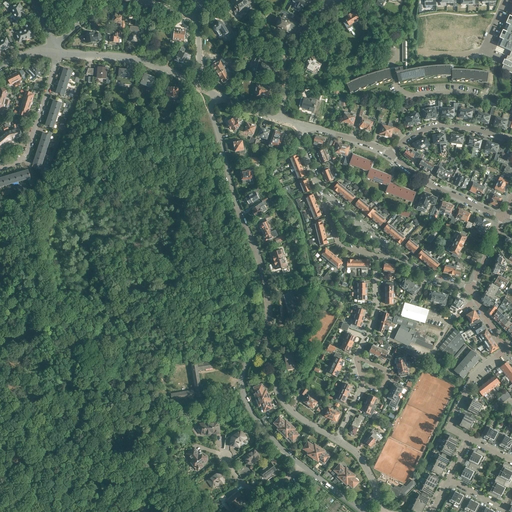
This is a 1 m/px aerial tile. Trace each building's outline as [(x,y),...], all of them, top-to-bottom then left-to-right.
[(245,7),(239,0),(234,0),(235,1),(233,2),(235,5),(234,6),(235,8),(232,10),(235,15),(237,14),(238,15),(240,15),(243,13),(243,11),(242,10),(245,7)] [(239,0),(245,7),(247,10),(250,8),(250,7),(249,5),(255,0),(239,0)] [(307,2),(303,0),(293,0),(292,3),(287,12),(293,14),(295,9),(299,11),(301,7),(303,8),(307,2)] [(14,14),(22,11),(19,4),(11,7),(12,10),(10,11),(11,14),(14,13),(14,14)] [(22,11),(14,14),(16,20),(24,17),(22,11)] [(358,18),(354,12),(347,16),(348,18),(342,21),(348,30),(353,27),(351,25),(359,20),(358,18)] [(511,12),(510,16),(509,15),(506,23),(507,24),(504,30),(503,30),(499,38),(500,38),(497,46),(511,52),(509,57),(508,56),(506,60),(504,59),(502,64),(504,65),(502,69),(511,73),(511,12)] [(112,14),(111,26),(120,26),(121,24),(122,14),(115,13),(115,14),(112,14)] [(279,21),(276,26),(289,33),(293,24),(277,16),(275,19),(279,21)] [(480,30),(480,19),(423,21),(424,29),(469,28),(469,30),(480,30)] [(228,25),(225,27),(223,23),(222,22),(219,21),(217,20),(217,25),(216,25),(215,26),(214,26),(214,27),(214,28),(214,29),(215,30),(216,30),(220,36),(224,33),(225,35),(227,34),(229,36),(231,35),(232,36),(236,34),(233,30),(235,29),(232,25),(229,27),(228,25)] [(23,31),(26,39),(32,37),(29,29),(23,31)] [(174,39),(174,41),(176,42),(177,40),(184,41),(184,40),(185,39),(186,37),(185,37),(185,35),(186,34),(186,32),(185,32),(185,31),(175,29),(174,39)] [(26,39),(23,31),(16,34),(19,42),(26,39)] [(110,37),(109,42),(118,43),(119,38),(121,39),(122,32),(119,32),(113,32),(113,34),(115,34),(115,37),(113,37),(110,37)] [(94,35),(94,34),(86,36),(86,37),(84,37),(84,39),(84,40),(85,40),(85,42),(87,42),(87,43),(96,41),(99,40),(101,40),(100,34),(98,34),(94,35)] [(129,41),(141,42),(141,38),(139,37),(139,35),(129,34),(129,41)] [(473,46),(473,35),(420,37),(420,47),(473,46)] [(0,41),(4,49),(10,46),(6,38),(0,41)] [(185,49),(182,48),(177,57),(175,61),(178,62),(179,62),(183,64),(186,59),(188,60),(190,56),(183,52),(185,49)] [(227,60),(229,63),(232,61),(229,57),(222,55),(221,58),(227,60)] [(305,72),(311,75),(312,73),(316,74),(318,70),(321,65),(316,62),(316,61),(314,60),(315,58),(311,57),(310,59),(309,59),(307,64),(308,64),(305,69),(307,70),(305,72)] [(215,74),(216,76),(226,70),(220,61),(216,63),(215,61),(212,63),(213,65),(216,71),(215,72),(215,74)] [(27,69),(32,74),(37,68),(33,63),(27,69)] [(256,70),(270,74),(270,72),(273,73),(275,68),(262,64),(261,67),(257,66),(256,70)] [(97,75),(97,78),(107,78),(106,84),(110,84),(110,78),(106,78),(107,73),(107,72),(108,71),(109,67),(105,66),(105,67),(103,66),(102,68),(98,67),(98,68),(95,68),(95,75),(97,75)] [(451,76),(450,69),(450,66),(443,67),(438,67),(433,67),(428,68),(422,69),(415,70),(397,74),(399,82),(403,81),(403,83),(411,80),(412,81),(420,78),(420,79),(428,77),(429,78),(437,76),(437,77),(445,76),(446,77),(451,76)] [(37,68),(32,74),(34,76),(30,80),(34,83),(37,79),(36,78),(42,72),(37,68)] [(62,75),(70,77),(72,71),(64,68),(62,75)] [(131,84),(133,70),(126,70),(126,69),(119,69),(119,76),(117,76),(117,80),(122,81),(122,84),(131,84)] [(226,70),(216,76),(217,77),(219,78),(220,77),(223,83),(224,83),(225,85),(228,83),(227,81),(231,78),(230,78),(234,76),(231,71),(227,73),(226,70)] [(392,78),(390,70),(384,71),(378,73),(372,75),(365,77),(364,78),(355,81),(347,85),(351,93),(354,91),(355,92),(362,88),(363,89),(370,85),(371,86),(378,82),(379,83),(387,80),(387,81),(392,79),(392,78)] [(482,83),(487,83),(488,73),(481,72),(472,71),(466,71),(457,70),(452,70),(452,79),(456,79),(456,81),(465,80),(465,81),(473,80),(473,82),(482,81),(482,83)] [(12,74),(16,81),(21,79),(17,72),(12,74)] [(16,81),(12,74),(7,77),(11,84),(16,81)] [(148,92),(153,94),(156,87),(152,86),(155,78),(146,74),(141,84),(150,88),(148,92)] [(62,75),(60,81),(68,83),(70,77),(62,75)] [(58,87),(66,90),(68,83),(60,81),(58,87)] [(261,95),(269,96),(271,87),(261,85),(261,84),(257,83),(255,94),(257,94),(257,96),(260,97),(261,95)] [(66,90),(58,87),(56,93),(64,96),(66,90)] [(179,92),(180,92),(180,88),(177,87),(176,88),(172,87),(172,88),(168,87),(166,96),(178,99),(179,92)] [(302,107),(309,109),(309,110),(313,112),(316,100),(312,99),(311,100),(305,99),(302,107)] [(52,107),(60,110),(62,103),(54,101),(52,107)] [(445,117),(448,117),(448,109),(448,107),(445,107),(445,109),(442,109),(442,108),(441,108),(441,102),(438,102),(439,110),(442,111),(442,117),(443,118),(445,118),(445,117)] [(466,111),(461,110),(461,106),(458,106),(457,108),(457,111),(460,112),(459,118),(460,119),(462,119),(463,118),(465,119),(466,111)] [(50,113),(58,116),(60,110),(52,107),(50,113)] [(473,108),(472,112),(466,111),(465,119),(467,119),(468,120),(470,120),(471,120),(472,114),(475,115),(476,109),(473,108)] [(497,126),(499,127),(502,119),(496,118),(498,110),(495,109),(493,116),(492,119),(495,120),(494,125),(494,126),(494,127),(496,127),(497,126)] [(364,111),(361,110),(359,118),(361,118),(360,122),(361,122),(359,128),(360,128),(361,128),(362,129),(363,128),(363,129),(363,128),(365,128),(368,117),(362,115),(364,111)] [(480,122),(482,122),(484,114),(479,113),(479,111),(477,111),(475,117),(477,118),(476,121),(477,121),(477,122),(479,122),(480,122)] [(347,123),(348,123),(350,113),(345,112),(342,122),(344,122),(345,123),(346,123),(347,123)] [(48,120),(56,122),(58,116),(50,113),(48,120)] [(356,115),(350,113),(348,123),(348,124),(349,124),(350,124),(351,124),(353,125),(356,115)] [(420,121),(419,119),(420,118),(418,113),(416,114),(411,116),(414,124),(417,123),(419,123),(419,122),(420,121)] [(412,125),(414,124),(411,116),(410,114),(408,115),(409,117),(403,120),(403,122),(404,122),(406,127),(409,126),(410,127),(412,126),(412,125)] [(240,127),(239,125),(242,125),(243,121),(243,119),(238,118),(237,117),(236,118),(235,117),(232,119),(233,120),(229,122),(231,125),(229,126),(231,130),(233,128),(234,131),(238,129),(239,129),(240,128),(240,127)] [(368,117),(365,128),(367,129),(366,130),(367,130),(368,130),(369,131),(370,131),(372,126),(373,127),(375,121),(371,120),(371,118),(368,117)] [(502,119),(499,127),(502,128),(502,129),(504,129),(505,129),(506,125),(508,125),(509,121),(502,119)] [(56,122),(48,120),(46,125),(54,128),(56,122)] [(388,127),(385,137),(388,138),(388,137),(391,138),(393,132),(397,133),(400,130),(396,126),(392,125),(392,123),(389,122),(388,127)] [(382,136),(385,137),(388,127),(385,126),(385,124),(382,123),(379,134),(382,135),(382,136)] [(14,130),(17,138),(22,136),(20,129),(17,129),(16,124),(13,125),(14,128),(14,130)] [(244,132),(253,135),(256,127),(247,124),(244,132)] [(270,131),(269,131),(270,128),(266,127),(266,130),(261,128),(258,137),(267,140),(270,131)] [(8,132),(12,139),(17,138),(14,130),(8,132)] [(41,140),(49,142),(52,132),(49,131),(48,134),(43,133),(41,140)] [(269,146),(272,148),(273,145),(282,148),(287,135),(274,131),(269,146)] [(2,137),(7,143),(12,139),(8,132),(2,137)] [(323,141),(325,142),(325,139),(316,136),(314,142),(314,145),(317,146),(317,143),(322,145),(323,141)] [(465,145),(474,147),(476,139),(473,138),(473,137),(471,137),(470,138),(469,141),(466,140),(465,145)] [(420,140),(424,148),(429,145),(426,138),(425,138),(424,138),(420,140)] [(478,140),(476,139),(474,147),(471,157),(474,158),(476,148),(479,148),(481,141),(481,140),(481,139),(479,139),(478,140)] [(39,146),(47,148),(49,142),(41,140),(39,146)] [(421,150),(424,148),(420,140),(412,145),(414,149),(415,148),(416,149),(417,149),(416,152),(419,154),(420,150),(421,150)] [(240,151),(240,154),(241,155),(246,154),(246,153),(246,150),(244,151),(243,141),(234,143),(236,152),(240,151)] [(341,154),(344,145),(343,145),(342,145),(341,144),(341,145),(338,144),(335,153),(338,154),(338,153),(341,154)] [(344,146),(344,145),(341,154),(341,155),(346,156),(345,161),(344,161),(343,165),(347,166),(351,153),(348,152),(349,147),(347,146),(346,146),(345,145),(344,146)] [(39,146),(37,152),(45,154),(47,148),(39,146)] [(317,153),(319,158),(326,155),(324,150),(317,153)] [(413,157),(418,161),(421,155),(419,154),(416,152),(414,155),(411,153),(411,154),(407,150),(405,153),(404,153),(403,154),(404,155),(403,156),(410,161),(413,157)] [(35,158),(43,160),(45,154),(37,152),(35,158)] [(422,169),(424,170),(428,163),(422,159),(423,158),(422,158),(424,154),(422,153),(421,155),(418,161),(420,162),(418,166),(418,167),(419,168),(420,169),(421,168),(422,169)] [(511,155),(509,155),(506,153),(504,160),(498,158),(497,162),(503,163),(507,165),(508,162),(511,163),(511,155)] [(289,161),(290,164),(299,160),(297,155),(290,158),(291,161),(289,161)] [(326,155),(319,158),(321,163),(330,159),(329,157),(327,158),(326,155)] [(357,166),(360,158),(356,156),(356,157),(353,155),(350,163),(353,164),(353,165),(356,167),(357,166)] [(43,160),(35,158),(33,164),(41,167),(43,160)] [(363,159),(360,158),(357,166),(360,167),(359,168),(363,169),(363,168),(366,161),(366,160),(363,159)] [(366,170),(369,172),(370,169),(373,163),(369,161),(369,162),(366,161),(363,168),(366,169),(366,170)] [(434,166),(428,163),(424,170),(426,171),(427,171),(427,172),(429,173),(430,173),(433,169),(435,170),(437,166),(435,165),(434,166)] [(438,177),(442,179),(446,170),(442,168),(442,167),(441,167),(442,164),(439,163),(437,166),(435,170),(438,171),(436,175),(438,177)] [(499,171),(503,172),(508,175),(508,174),(511,175),(511,174),(511,166),(507,165),(503,163),(499,171)] [(301,165),(294,168),(295,171),(293,172),(294,174),(303,170),(301,165)] [(485,171),(490,172),(494,174),(496,174),(498,170),(483,166),(482,169),(485,170),(485,171)] [(322,172),(324,177),(333,174),(332,171),(331,172),(329,169),(328,170),(327,167),(322,169),(323,171),(322,172)] [(255,175),(255,168),(250,168),(250,170),(251,170),(251,171),(248,171),(248,170),(241,170),(241,175),(242,175),(242,180),(243,180),(243,184),(248,184),(248,182),(253,182),(253,175),(255,175)] [(373,170),(370,169),(369,172),(367,177),(371,178),(370,179),(374,180),(374,179),(377,172),(377,171),(373,170)] [(22,172),(25,180),(31,178),(28,170),(22,172)] [(446,170),(442,179),(446,181),(446,180),(448,181),(452,174),(453,174),(454,172),(451,170),(450,171),(450,172),(446,170)] [(16,174),(18,182),(25,180),(22,172),(16,174)] [(381,182),(384,174),(380,172),(380,173),(377,172),(374,179),(377,180),(377,182),(380,183),(381,182)] [(10,175),(12,183),(18,182),(16,174),(10,175)] [(333,174),(324,177),(326,183),(334,180),(332,177),(334,176),(333,174)] [(386,175),(384,174),(381,182),(384,183),(383,184),(387,185),(390,176),(387,175),(386,175)] [(459,186),(460,187),(464,178),(460,176),(461,175),(459,174),(454,183),(456,184),(456,185),(456,186),(459,187),(459,186)] [(3,177),(6,185),(12,183),(10,175),(3,177)] [(472,193),(475,194),(479,185),(476,184),(477,181),(475,180),(475,179),(473,177),(471,182),(473,183),(470,191),(472,192),(472,193)] [(500,177),(497,183),(506,187),(507,188),(509,182),(508,182),(509,182),(506,180),(506,179),(503,178),(503,179),(500,177)] [(467,179),(464,178),(460,187),(460,188),(462,189),(463,188),(464,188),(466,189),(470,179),(468,178),(467,179)] [(299,186),(300,189),(309,185),(307,180),(300,183),(301,186),(299,186)] [(333,189),(338,192),(344,185),(342,183),(341,184),(338,182),(333,189)] [(393,194),(396,186),(392,184),(392,185),(389,183),(386,191),(390,192),(389,193),(393,195),(393,194)] [(505,190),(506,187),(497,183),(494,189),(504,193),(504,192),(505,192),(505,190)] [(309,185),(300,189),(301,191),(303,190),(304,193),(311,190),(309,185)] [(344,185),(338,192),(342,196),(347,190),(345,188),(346,186),(344,185)] [(479,185),(475,194),(477,195),(478,195),(481,196),(482,193),(485,195),(485,193),(488,188),(485,186),(484,188),(479,185)] [(399,187),(396,186),(393,194),(396,195),(396,196),(399,197),(400,196),(403,188),(399,187)] [(406,198),(409,191),(405,189),(405,190),(403,188),(400,196),(403,197),(402,198),(406,200),(406,198)] [(486,199),(488,200),(491,193),(493,194),(495,191),(488,188),(485,193),(488,194),(486,199)] [(342,196),(346,199),(352,192),(350,190),(349,191),(347,190),(342,196)] [(412,192),(409,191),(406,198),(409,200),(409,201),(412,202),(416,193),(412,192)] [(246,198),(250,204),(253,202),(254,203),(259,199),(255,192),(249,196),(250,196),(246,198)] [(352,192),(346,199),(350,203),(356,197),(353,195),(354,193),(352,192)] [(424,192),(423,192),(418,206),(426,209),(428,204),(430,205),(430,203),(434,205),(437,198),(431,196),(431,195),(427,193),(426,193),(425,192),(424,192)] [(491,193),(488,200),(487,201),(490,202),(489,204),(498,208),(500,203),(502,198),(493,194),(491,193)] [(303,205),(306,204),(315,200),(313,194),(306,197),(307,200),(299,204),(300,206),(303,205)] [(355,205),(359,208),(365,200),(364,199),(362,200),(360,198),(355,205)] [(315,200),(306,204),(307,206),(309,205),(310,208),(317,205),(315,200)] [(365,200),(359,208),(363,211),(368,205),(366,203),(367,202),(365,200)] [(267,211),(267,210),(268,210),(265,205),(267,204),(265,202),(263,203),(258,206),(257,205),(255,207),(256,208),(252,210),(256,216),(260,214),(262,212),(263,213),(267,211)] [(442,210),(445,212),(448,203),(444,202),(442,202),(442,204),(441,204),(440,207),(440,208),(439,211),(441,212),(442,210)] [(451,205),(448,203),(445,212),(448,213),(447,214),(449,215),(448,218),(451,219),(453,214),(450,213),(451,212),(453,208),(452,208),(453,206),(451,205)] [(368,205),(363,211),(368,215),(373,209),(371,207),(372,205),(370,204),(368,205)] [(309,211),(310,214),(319,210),(317,205),(310,208),(311,211),(309,211)] [(368,215),(372,219),(378,211),(376,209),(375,211),(373,209),(368,215)] [(319,210),(310,214),(311,216),(313,215),(314,218),(321,215),(319,210)] [(457,215),(453,214),(451,219),(450,223),(454,224),(455,219),(458,220),(458,218),(461,220),(465,211),(461,210),(459,210),(458,212),(457,213),(457,214),(457,215)] [(468,212),(465,211),(461,220),(464,221),(464,222),(466,223),(468,220),(469,216),(470,214),(468,213),(468,212)] [(372,219),(376,222),(383,215),(381,213),(379,214),(377,212),(372,219)] [(383,215),(376,222),(381,226),(386,219),(383,217),(384,216),(383,215)] [(480,226),(483,219),(479,218),(478,218),(476,217),(472,226),(474,227),(475,224),(479,226),(480,226)] [(489,223),(490,222),(484,220),(483,219),(480,226),(479,226),(477,231),(485,233),(486,231),(487,231),(489,228),(490,224),(489,223)] [(259,226),(262,232),(272,228),(271,227),(270,228),(267,220),(263,222),(263,224),(259,226)] [(308,229),(308,230),(324,227),(323,221),(315,223),(315,227),(308,229)] [(388,234),(394,226),(392,224),(391,226),(388,224),(383,230),(388,234)] [(388,234),(392,237),(397,231),(394,229),(396,227),(394,226),(388,234)] [(324,227),(308,230),(309,233),(312,232),(311,230),(314,230),(314,232),(316,231),(317,235),(325,233),(324,227)] [(272,228),(262,232),(265,239),(270,238),(270,239),(278,236),(275,230),(276,230),(275,228),(272,229),(272,228)] [(454,237),(464,242),(468,233),(467,233),(457,230),(454,237)] [(392,237),(397,241),(402,233),(400,231),(399,233),(397,231),(392,237)] [(427,241),(430,243),(435,237),(434,237),(437,233),(435,232),(432,235),(427,241)] [(402,233),(397,241),(400,244),(405,238),(403,236),(404,234),(402,233)] [(275,239),(277,243),(288,238),(286,234),(279,237),(279,238),(275,239)] [(464,242),(454,237),(453,238),(450,236),(447,241),(444,240),(443,242),(452,246),(460,250),(464,242)] [(405,246),(409,249),(416,242),(414,240),(412,241),(410,239),(405,246)] [(416,242),(409,249),(414,253),(419,247),(416,245),(417,243),(416,242)] [(449,252),(458,256),(460,250),(452,246),(450,246),(448,248),(447,248),(446,251),(449,252)] [(322,258),(323,259),(330,251),(326,248),(320,254),(323,256),(322,258)] [(273,257),(275,261),(284,258),(282,250),(279,251),(278,249),(273,251),(273,252),(271,253),(272,257),(273,257)] [(417,256),(421,259),(428,252),(426,250),(425,252),(422,250),(417,256)] [(330,251),(323,259),(325,261),(327,260),(329,261),(334,255),(330,251)] [(428,252),(421,259),(426,263),(431,257),(429,255),(430,253),(428,252)] [(497,262),(496,263),(501,265),(501,264),(504,265),(506,262),(500,253),(499,253),(498,255),(498,256),(498,257),(497,257),(497,258),(496,262),(497,262)] [(330,265),(332,267),(339,259),(334,255),(329,261),(332,263),(330,265)] [(431,257),(426,263),(430,267),(437,259),(435,257),(433,259),(431,257)] [(284,258),(275,261),(276,265),(274,265),(275,269),(285,267),(282,268),(283,273),(290,271),(288,266),(287,261),(285,261),(284,258)] [(339,259),(332,267),(334,268),(335,267),(338,269),(343,263),(339,259)] [(437,259),(430,267),(435,270),(440,264),(437,262),(438,261),(437,259)] [(443,273),(449,274),(451,266),(451,264),(448,263),(448,265),(445,265),(443,273)] [(501,265),(496,263),(494,267),(505,272),(507,269),(508,270),(509,268),(504,265),(501,264),(501,265)] [(506,272),(505,272),(494,267),(494,268),(493,268),(493,269),(493,270),(493,271),(491,275),(497,274),(499,276),(499,275),(505,279),(507,276),(504,275),(506,272)] [(505,285),(506,286),(509,282),(505,279),(499,275),(499,276),(496,280),(505,285)] [(403,287),(405,289),(410,282),(405,278),(400,287),(402,288),(403,287)] [(502,289),(505,285),(496,280),(494,284),(502,289)] [(405,289),(410,292),(415,285),(410,282),(405,289)] [(488,287),(489,287),(500,293),(502,295),(503,293),(498,290),(499,288),(491,283),(490,284),(488,287)] [(415,285),(410,292),(413,294),(412,295),(415,296),(420,288),(415,285)] [(287,288),(287,290),(288,293),(283,295),(287,305),(289,310),(293,308),(294,311),(299,309),(297,304),(297,302),(296,302),(294,298),(302,295),(299,286),(291,289),(291,286),(287,288)] [(500,293),(489,287),(486,290),(494,295),(495,293),(499,295),(500,293)] [(495,301),(500,303),(501,302),(500,301),(496,299),(497,299),(493,297),(494,295),(486,290),(485,293),(484,294),(492,299),(495,301)] [(434,302),(436,293),(431,291),(428,301),(431,302),(431,301),(434,302)] [(492,299),(484,294),(481,300),(481,302),(485,304),(484,305),(487,307),(488,306),(491,308),(494,304),(491,302),(492,301),(491,301),(492,299)] [(367,295),(358,295),(358,300),(358,304),(362,304),(362,303),(365,303),(365,300),(367,300),(367,295)] [(450,309),(455,312),(459,305),(460,305),(461,305),(462,302),(463,302),(463,300),(462,300),(456,297),(450,309)] [(511,303),(508,301),(505,298),(502,303),(492,317),(495,321),(502,314),(501,314),(508,307),(511,304),(511,303)] [(500,303),(495,301),(494,303),(495,303),(494,304),(495,304),(493,306),(491,309),(490,310),(489,309),(487,312),(489,314),(489,315),(491,317),(497,309),(500,303)] [(424,308),(404,302),(397,315),(425,323),(427,314),(433,316),(435,311),(434,311),(432,311),(424,308)] [(350,312),(356,314),(364,316),(366,311),(362,310),(362,307),(358,306),(356,311),(351,310),(350,312)] [(479,319),(478,318),(478,316),(476,314),(474,311),(466,315),(471,323),(467,326),(469,330),(482,322),(479,319)] [(382,322),(390,324),(390,322),(387,321),(389,314),(384,313),(382,322)] [(497,322),(499,324),(507,315),(505,313),(503,316),(502,314),(495,321),(497,322)] [(395,316),(393,322),(415,329),(417,323),(399,318),(400,316),(396,315),(395,316)] [(509,316),(507,315),(499,324),(501,325),(501,326),(502,327),(508,321),(507,319),(509,316)] [(363,322),(354,319),(354,321),(352,320),(350,326),(356,328),(357,326),(361,327),(363,322)] [(503,328),(506,330),(511,324),(510,322),(508,321),(502,327),(503,328)] [(390,324),(382,322),(379,331),(383,332),(384,328),(385,328),(385,329),(387,330),(387,329),(389,330),(390,327),(389,326),(390,324)] [(469,330),(461,335),(465,342),(469,339),(472,338),(477,334),(486,329),(482,322),(469,330)] [(419,339),(421,340),(423,341),(424,341),(425,342),(427,336),(416,332),(414,337),(413,337),(416,331),(411,329),(409,333),(399,329),(394,339),(409,346),(411,342),(414,343),(416,338),(419,339)] [(472,338),(472,339),(475,343),(479,340),(489,334),(488,332),(486,329),(477,334),(472,338)] [(346,338),(354,342),(356,337),(347,333),(346,335),(347,336),(346,338)] [(459,333),(450,343),(442,352),(450,359),(465,342),(461,335),(459,333)] [(482,341),(484,344),(492,338),(489,334),(479,340),(480,342),(482,341)] [(354,342),(346,338),(343,343),(351,347),(354,342)] [(486,349),(495,343),(492,338),(484,344),(477,348),(481,352),(484,350),(486,349)] [(351,347),(343,343),(342,346),(341,346),(340,348),(349,352),(351,347)] [(383,349),(379,357),(384,360),(388,352),(387,351),(388,350),(387,349),(390,345),(388,344),(386,343),(383,349)] [(490,353),(498,348),(495,343),(486,349),(488,351),(489,351),(490,353)] [(369,353),(374,355),(378,347),(373,345),(369,353)] [(374,355),(379,357),(383,349),(378,347),(374,355)] [(285,350),(287,370),(295,369),(293,349),(285,350)] [(466,357),(475,364),(477,361),(478,361),(480,358),(472,351),(466,357)] [(334,362),(342,366),(344,361),(340,359),(342,356),(336,353),(334,357),(336,357),(334,362)] [(396,359),(397,364),(406,362),(404,355),(396,357),(397,359),(396,359)] [(475,364),(466,357),(454,371),(463,378),(462,378),(465,375),(468,372),(469,370),(472,367),(474,364),(475,364)] [(198,370),(213,368),(212,362),(209,362),(209,361),(206,362),(206,363),(197,364),(197,362),(192,363),(196,389),(171,393),(172,400),(197,396),(197,397),(203,396),(202,390),(202,389),(203,388),(203,384),(201,385),(198,370)] [(331,367),(339,371),(342,366),(334,362),(331,367)] [(500,367),(503,372),(510,366),(507,362),(500,367)] [(339,371),(331,367),(329,366),(325,375),(330,377),(332,374),(337,376),(339,371)] [(500,383),(495,376),(490,380),(496,387),(496,386),(500,383)] [(490,380),(486,383),(491,390),(495,387),(496,389),(498,388),(496,386),(496,387),(490,380)] [(255,394),(255,395),(257,394),(257,395),(260,394),(261,396),(267,393),(266,390),(264,391),(261,385),(257,386),(256,385),(256,383),(255,382),(254,382),(253,381),(252,381),(251,381),(250,381),(247,382),(250,388),(254,386),(257,393),(255,394)] [(342,388),(350,392),(352,387),(344,383),(342,388)] [(486,383),(482,386),(487,393),(488,392),(491,390),(486,383)] [(400,392),(401,393),(404,387),(399,384),(398,385),(394,384),(392,388),(400,392)] [(486,394),(488,395),(489,394),(488,392),(487,393),(482,386),(477,389),(483,396),(486,394)] [(298,392),(306,397),(310,391),(308,390),(303,387),(302,389),(300,388),(298,392)] [(339,393),(347,397),(350,392),(342,388),(339,393)] [(392,388),(390,393),(398,397),(400,392),(392,388)] [(269,398),(267,393),(261,396),(260,394),(257,395),(257,394),(255,395),(260,405),(262,405),(261,403),(264,402),(263,400),(269,398)] [(347,397),(339,393),(337,398),(345,402),(347,397)] [(398,397),(390,393),(387,398),(393,401),(392,404),(393,404),(393,405),(393,406),(395,406),(394,407),(395,407),(393,410),(397,412),(397,411),(399,412),(400,410),(402,407),(401,407),(402,405),(399,404),(398,403),(398,402),(397,402),(398,401),(396,400),(398,397)] [(308,395),(304,402),(309,406),(310,406),(309,407),(312,409),(313,408),(318,402),(308,395)] [(367,400),(375,404),(377,399),(369,395),(367,400)] [(262,405),(260,405),(260,407),(262,406),(264,411),(271,408),(269,402),(270,401),(269,398),(263,400),(264,402),(261,403),(262,405)] [(470,405),(480,410),(483,404),(473,399),(471,403),(470,405)] [(365,405),(374,410),(375,407),(374,406),(375,404),(367,400),(365,405)] [(374,410),(365,405),(362,410),(365,411),(364,414),(371,417),(374,410)] [(480,410),(470,405),(469,407),(467,410),(477,415),(480,410),(481,411),(481,410),(480,410)] [(325,416),(330,419),(334,411),(329,408),(325,416)] [(334,411),(330,419),(336,422),(338,418),(339,419),(341,414),(334,411)] [(348,432),(351,434),(351,435),(351,436),(353,437),(354,436),(354,435),(355,435),(358,428),(360,424),(358,424),(360,419),(363,421),(365,417),(359,415),(358,418),(356,417),(354,420),(355,420),(354,421),(353,423),(352,425),(348,432)] [(462,420),(472,425),(475,420),(465,415),(463,418),(462,420)] [(277,428),(278,429),(280,427),(280,428),(282,426),(284,427),(289,423),(286,420),(285,422),(280,417),(275,423),(279,427),(277,428)] [(473,426),(472,425),(462,420),(461,422),(459,426),(464,428),(463,429),(468,432),(468,430),(469,431),(472,425),(473,426)] [(206,434),(206,435),(207,435),(207,436),(208,436),(209,436),(209,435),(210,435),(210,434),(210,433),(213,432),(213,433),(216,434),(219,433),(217,422),(199,425),(197,430),(200,434),(206,434)] [(292,426),(289,423),(284,427),(282,426),(280,428),(280,427),(278,429),(287,437),(288,436),(287,435),(289,432),(288,431),(292,426)] [(488,441),(494,429),(494,430),(489,428),(490,427),(487,425),(482,434),(485,435),(483,438),(488,440),(488,441)] [(288,436),(287,437),(287,438),(290,442),(292,440),(293,440),(298,435),(293,430),(295,429),(292,426),(288,431),(289,432),(287,435),(288,436)] [(495,429),(494,429),(488,441),(488,442),(489,440),(494,443),(495,441),(498,442),(502,433),(499,432),(499,433),(494,430),(495,429)] [(245,439),(245,438),(246,437),(240,430),(231,437),(230,445),(239,447),(239,442),(242,440),(243,440),(245,439)] [(364,441),(366,442),(366,443),(370,446),(373,443),(378,438),(381,440),(383,437),(381,436),(382,435),(379,433),(378,433),(377,432),(376,433),(373,430),(369,433),(372,435),(368,439),(367,438),(364,441)] [(504,449),(510,437),(509,438),(505,436),(505,435),(502,433),(498,442),(500,443),(499,446),(504,448),(503,449),(504,449)] [(446,441),(447,441),(456,446),(457,446),(456,446),(457,444),(459,440),(449,435),(447,441),(446,440),(446,441)] [(444,446),(454,451),(454,452),(454,451),(456,448),(455,448),(456,446),(447,441),(444,446),(443,446),(444,446)] [(307,453),(308,454),(309,452),(310,453),(312,450),(314,451),(317,446),(315,444),(314,446),(308,442),(304,448),(308,451),(307,453)] [(322,449),(317,446),(314,451),(312,450),(310,453),(309,452),(308,454),(310,455),(309,457),(311,458),(312,456),(318,461),(319,459),(318,458),(320,455),(318,454),(322,449)] [(443,453),(442,454),(447,457),(448,455),(451,457),(452,455),(454,451),(444,446),(441,451),(440,451),(443,453)] [(207,458),(206,457),(204,457),(201,453),(199,454),(194,448),(187,454),(192,460),(190,461),(196,469),(196,468),(198,470),(202,466),(201,465),(207,460),(207,458)] [(260,458),(255,449),(244,457),(248,463),(252,460),(254,462),(257,460),(258,460),(260,458)] [(319,459),(318,461),(319,461),(319,462),(319,463),(322,465),(323,464),(323,465),(329,456),(323,453),(325,451),(322,449),(318,454),(320,455),(318,458),(319,459)] [(471,455),(470,456),(483,462),(482,461),(484,457),(485,457),(487,454),(478,449),(476,452),(474,451),(472,456),(471,455)] [(437,460),(447,465),(448,462),(449,460),(447,459),(447,457),(442,454),(441,456),(438,454),(438,455),(439,455),(437,460)] [(470,465),(479,470),(480,467),(479,466),(482,462),(483,462),(470,456),(471,456),(469,461),(471,462),(470,465)] [(434,466),(444,471),(445,469),(446,466),(447,466),(447,465),(437,460),(436,460),(434,466)] [(260,471),(267,480),(272,477),(270,474),(276,469),(271,463),(260,471)] [(500,471),(511,476),(511,474),(511,470),(511,469),(511,466),(504,463),(502,466),(503,466),(501,471),(500,471)] [(332,473),(337,477),(340,474),(340,475),(343,473),(344,474),(349,470),(346,467),(345,469),(340,464),(335,470),(332,473)] [(444,471),(434,466),(433,465),(434,466),(431,471),(441,476),(443,473),(444,471)] [(477,473),(479,470),(470,465),(468,468),(466,466),(464,471),(463,471),(475,477),(474,477),(476,472),(477,473)] [(348,478),(352,473),(349,470),(344,474),(343,473),(340,475),(340,474),(337,477),(336,478),(340,481),(341,479),(346,483),(343,486),(344,487),(347,484),(348,482),(347,482),(349,479),(348,478)] [(463,478),(462,481),(471,485),(472,482),(471,482),(474,477),(475,477),(463,471),(462,471),(464,472),(461,477),(463,478)] [(497,475),(496,478),(505,483),(506,480),(508,482),(511,477),(511,476),(500,471),(501,471),(498,476),(497,475)] [(208,480),(213,487),(214,487),(215,487),(216,486),(216,485),(219,483),(223,483),(225,475),(217,473),(208,480)] [(347,484),(348,485),(349,483),(353,487),(358,482),(353,477),(355,475),(352,473),(348,478),(349,479),(347,482),(348,482),(347,484)] [(426,480),(436,485),(437,485),(436,485),(437,483),(439,479),(429,474),(427,480),(426,479),(426,480)] [(492,486),(504,492),(503,492),(506,487),(503,486),(505,483),(496,478),(494,481),(495,482),(493,486),(492,486)] [(388,493),(402,500),(417,484),(413,480),(401,491),(391,487),(388,493)] [(423,485),(424,485),(434,490),(434,491),(434,490),(435,487),(436,485),(426,480),(424,485),(423,485)] [(434,490),(424,485),(421,490),(420,490),(431,496),(432,494),(434,490)] [(504,492),(492,486),(493,487),(490,491),(489,491),(488,494),(497,499),(498,496),(500,497),(503,492),(504,493),(504,492)] [(453,505),(454,505),(460,493),(459,494),(454,491),(453,493),(450,492),(446,501),(449,503),(449,502),(454,504),(453,505)] [(228,501),(223,495),(218,499),(228,511),(238,511),(248,504),(238,492),(228,501)] [(417,499),(426,504),(428,501),(429,499),(418,493),(418,494),(419,494),(417,499)] [(458,508),(461,509),(466,500),(463,499),(465,497),(460,494),(460,493),(454,505),(454,504),(459,507),(458,508)] [(426,504),(417,499),(416,499),(415,499),(416,500),(414,505),(424,510),(424,508),(425,508),(426,505),(427,505),(426,504)] [(469,511),(475,501),(475,502),(470,499),(468,501),(466,500),(461,509),(464,511),(465,510),(469,511)] [(479,511),(481,508),(479,507),(480,504),(475,502),(476,501),(475,501),(469,511),(479,511)]
